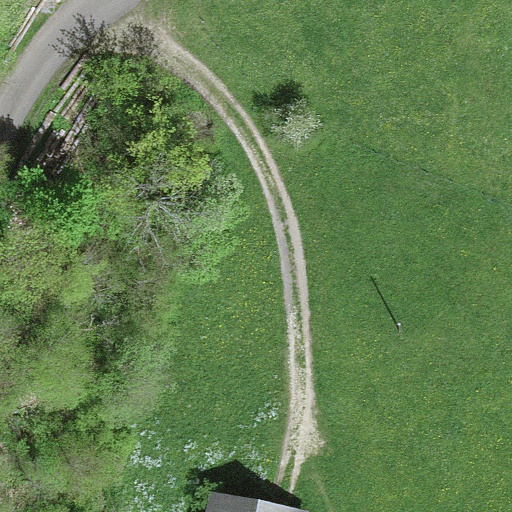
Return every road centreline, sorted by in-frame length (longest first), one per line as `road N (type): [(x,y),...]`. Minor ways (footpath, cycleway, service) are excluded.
road 1 (track): [(118,0),(196,69),(235,120),(259,177),(289,344),(292,403),(283,460)]
road 2 (unclassified): [(0,130),(18,79),(68,16),(95,0)]
